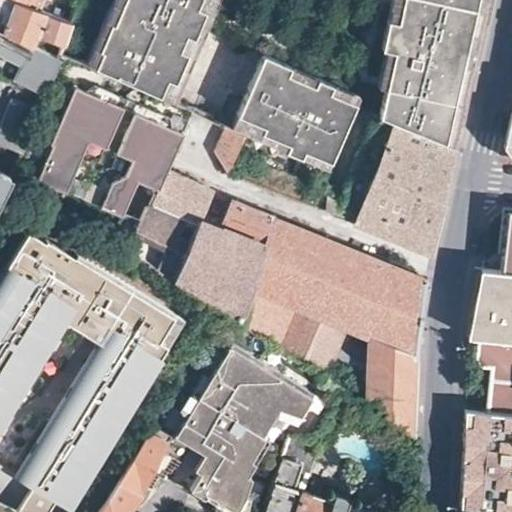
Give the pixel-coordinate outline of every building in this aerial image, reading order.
[(60,49),(69,17),(39,7),(16,0),(0,0),(0,31),(2,33),(30,47),(34,38),(60,49)] [(100,50),(94,67),(158,94),(165,76),(173,80),(185,50),(191,35),(202,8),(194,4),(195,0),(120,0),(112,22),(109,21),(97,49),(100,50)] [(109,0),(102,18),(109,21),(112,22),(120,0),(109,0)] [(278,13),(280,0),(269,0),(269,12),(278,13)] [(398,0),(398,4),(394,19),(385,17),(378,45),(382,46),(390,48),(382,85),(376,112),(445,142),(472,21),(464,19),(467,5),(468,0),(398,0)] [(476,0),(475,7),(472,21),(445,142),(454,146),(480,29),(486,0),(476,0)] [(398,4),(388,2),(385,17),(394,19),(398,4)] [(472,21),(475,7),(467,5),(464,19),(472,21)] [(199,38),(210,11),(202,8),(191,35),(199,38)] [(97,49),(109,21),(102,18),(91,46),(97,49)] [(55,60),(30,47),(2,33),(0,31),(0,53),(21,65),(15,78),(45,93),(57,61),(55,60)] [(192,53),(199,38),(191,35),(185,50),(192,53)] [(91,46),(84,63),(94,67),(100,50),(97,49),(91,46)] [(374,83),(382,85),(390,48),(382,46),(374,83)] [(173,80),(180,82),(192,53),(185,50),(173,80)] [(260,51),(234,111),(260,122),(258,128),(285,140),(282,147),(297,154),(301,147),(327,158),(353,100),(326,88),(329,81),(314,75),(311,82),(284,70),(287,63),(260,51)] [(63,54),(9,192),(98,236),(144,157),(166,166),(191,108),(173,100),(158,94),(94,67),(84,63),(63,54)] [(314,75),(287,63),(284,70),(311,82),(314,75)] [(165,76),(158,94),(173,100),(180,82),(173,80),(165,76)] [(356,93),(329,81),(326,88),(353,100),(356,93)] [(0,145),(20,154),(39,110),(11,98),(0,127),(0,145)] [(234,111),(229,124),(255,135),(258,128),(260,122),(234,111)] [(385,142),(353,222),(429,254),(436,223),(441,201),(454,146),(445,142),(376,112),(368,135),(385,142)] [(215,148),(228,170),(229,166),(244,131),(226,123),(215,148)] [(255,135),(282,147),(285,140),(258,128),(255,135)] [(301,147),(297,154),(324,166),(327,158),(301,147)] [(166,166),(153,197),(198,216),(208,194),(203,192),(201,188),(204,182),(203,181),(166,166)] [(0,199),(4,190),(10,179),(0,174),(0,199)] [(206,183),(204,182),(201,188),(203,192),(208,194),(209,191),(209,189),(209,188),(208,185),(206,183)] [(326,197),(323,210),(346,219),(351,205),(326,197)] [(174,282),(192,294),(223,314),(231,320),(245,284),(272,215),(231,198),(218,225),(198,216),(174,282)] [(511,210),(507,210),(503,242),(500,270),(511,271),(511,210)] [(272,215),(245,284),(344,325),(369,336),(415,355),(418,315),(419,309),(425,277),(272,215)] [(67,502),(165,344),(157,339),(173,315),(103,271),(74,253),(46,236),(45,237),(31,229),(0,277),(0,497),(31,511),(41,511),(53,494),(67,502)] [(511,271),(500,270),(481,268),(478,285),(476,296),(468,336),(477,336),(511,339),(511,271)] [(245,284),(231,320),(304,365),(306,363),(324,375),(339,337),(344,325),(245,284)] [(165,344),(181,319),(173,315),(157,339),(165,344)] [(344,325),(339,337),(368,347),(369,336),(344,325)] [(364,404),(412,435),(414,391),(414,374),(415,355),(369,336),(368,347),(364,404)] [(511,339),(477,336),(475,353),(476,356),(477,359),(479,361),(482,362),(490,364),(485,410),(511,412),(511,339)] [(313,398),(231,347),(176,438),(206,455),(196,471),(202,475),(192,491),(206,500),(207,498),(216,505),(218,502),(235,511),(238,511),(247,498),(253,480),(249,477),(256,465),(252,463),(266,440),(263,438),(280,409),(301,417),(313,398)] [(511,511),(511,412),(485,410),(463,407),(459,506),(511,511)] [(167,443),(148,433),(139,448),(116,483),(114,487),(98,511),(125,511),(134,502),(134,501),(135,500),(137,500),(138,500),(141,502),(145,497),(147,496),(148,496),(149,495),(149,494),(152,489),(146,485),(167,443)] [(286,435),(262,511),(374,511),(344,502),(343,502),(343,501),(343,500),(344,494),(332,490),(330,498),(292,487),(299,463),(307,466),(313,444),(305,442),(286,435)]
